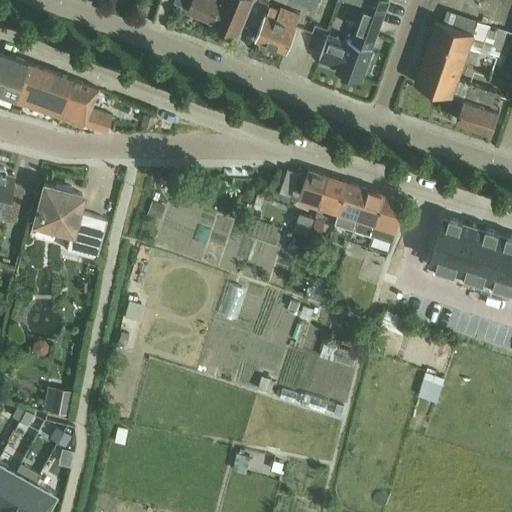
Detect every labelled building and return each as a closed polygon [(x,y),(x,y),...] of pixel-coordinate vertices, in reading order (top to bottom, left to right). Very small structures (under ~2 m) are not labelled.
[(176,0),(176,2),(189,7),(188,10),(213,21),(221,0),(176,0)] [(221,0),(213,21),(215,21),(214,22),(239,32),(252,0),(221,0)] [(347,0),(351,1),(364,6),(365,5),(383,12),(386,0),(347,0)] [(371,47),(383,12),(365,5),(364,6),(355,32),(356,33),(353,42),(347,40),(347,41),(328,34),(319,59),(338,66),(337,70),(361,78),(372,48),(371,47)] [(295,24),(299,13),(280,6),(276,17),(265,13),(256,37),(287,49),(296,25),(295,24)] [(436,19),(414,82),(463,99),(456,119),(491,131),(499,108),(496,107),(501,92),(458,77),(468,47),(489,54),(490,52),(498,55),(507,30),(458,13),(447,9),(443,21),(436,19)] [(1,50),(0,54),(0,85),(16,92),(28,59),(1,50)] [(90,107),(98,87),(29,60),(16,95),(106,129),(112,114),(90,107)] [(144,110),(141,119),(149,122),(152,113),(144,110)] [(0,210),(2,211),(0,216),(13,219),(23,186),(10,182),(13,174),(6,172),(3,167),(0,166),(0,210)] [(292,191),(299,170),(288,166),(281,187),(292,191)] [(308,168),(299,196),(310,200),(309,204),(317,206),(318,203),(328,174),(308,168)] [(314,217),(310,227),(322,231),(331,207),(337,209),(346,180),(328,174),(318,203),(317,206),(314,216),(314,217)] [(338,205),(334,218),(346,221),(343,230),(350,233),(354,221),(365,186),(346,180),(338,205)] [(42,182),(31,221),(69,231),(64,249),(93,257),(105,219),(76,210),(81,193),(69,190),(70,186),(55,182),(54,185),(42,182)] [(350,233),(349,237),(368,244),(373,230),(384,192),(365,186),(354,221),(350,233)] [(373,230),(368,244),(388,250),(392,237),(397,224),(396,224),(404,199),(384,192),(373,230)] [(152,201),(147,216),(159,220),(164,206),(152,201)] [(299,212),(293,228),(307,233),(310,227),(314,217),(299,212)] [(451,218),(437,264),(492,282),(507,235),(451,218)] [(511,236),(507,235),(492,282),(511,288),(511,236)] [(140,246),(136,257),(144,260),(148,249),(140,246)] [(290,297),(288,306),(297,308),(299,300),(290,297)] [(126,303),(121,319),(135,324),(140,307),(126,303)] [(386,306),(380,323),(404,332),(410,316),(386,306)] [(119,334),(115,345),(123,348),(127,337),(119,334)] [(131,373),(128,385),(138,387),(141,376),(131,373)] [(424,377),(419,394),(430,398),(435,381),(424,377)] [(261,378),(257,391),(266,394),(270,381),(261,378)] [(66,413),(70,393),(56,390),(52,410),(66,413)] [(328,403),(326,410),(334,413),(337,406),(328,403)] [(18,404),(12,415),(19,419),(25,408),(18,404)] [(25,408),(19,419),(26,423),(32,412),(25,408)] [(115,423),(112,438),(122,440),(125,425),(115,423)] [(55,427),(51,436),(58,439),(62,431),(55,427)] [(62,431),(58,439),(63,442),(67,434),(62,431)] [(15,469),(0,496),(0,505),(12,511),(15,511),(34,480),(35,480),(40,472),(19,460),(14,469),(15,469)] [(0,460),(0,496),(15,469),(14,469),(0,460)] [(34,480),(15,511),(41,511),(54,491),(35,480),(34,480)]
